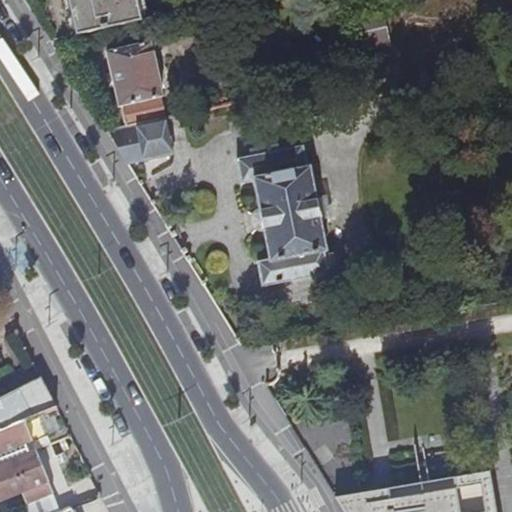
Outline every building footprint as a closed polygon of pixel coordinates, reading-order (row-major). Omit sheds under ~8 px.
[(29,0),(55,41),(142,21),(136,0),(29,0)] [(265,0),(237,0),(232,1),(235,11),(266,4),(265,0)] [(121,107),(126,129),(158,122),(165,120),(160,98),(162,98),(150,44),(106,55),(119,107),(121,107)] [(160,132),(158,122),(126,129),(122,130),(124,140),(160,132)] [(303,147),(237,160),(242,184),(255,182),(270,259),(258,261),(263,287),(328,274),(324,253),(326,252),(320,219),(316,200),(309,168),(307,168),(303,147)] [(325,198),(316,200),(320,219),(329,217),(325,198)] [(0,433),(24,423),(56,410),(41,379),(0,399),(0,433)] [(48,483),(35,451),(28,454),(24,445),(32,442),(24,423),(0,433),(0,503),(21,494),(26,505),(53,494),(48,483)] [(32,442),(24,445),(28,454),(35,451),(50,445),(46,436),(32,442)] [(330,496),(339,511),(355,511),(354,501),(484,478),(483,470),(330,496)] [(489,511),(484,478),(354,501),(355,511),(489,511)] [(88,508),(94,505),(92,500),(86,503),(88,508)]
